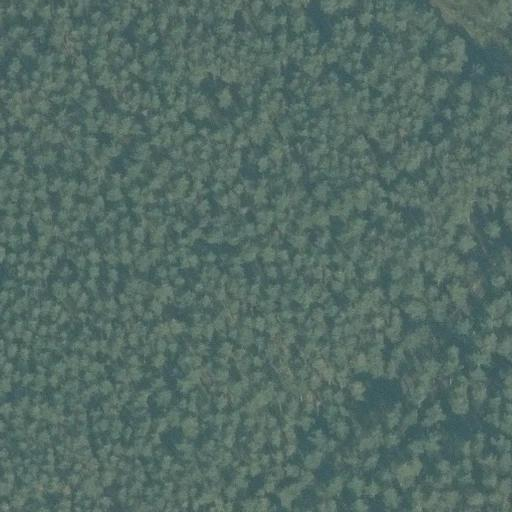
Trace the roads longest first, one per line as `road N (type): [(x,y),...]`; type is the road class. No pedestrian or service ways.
road 1 (track): [(297,511),(511,254)]
road 2 (track): [(409,0),(511,92)]
